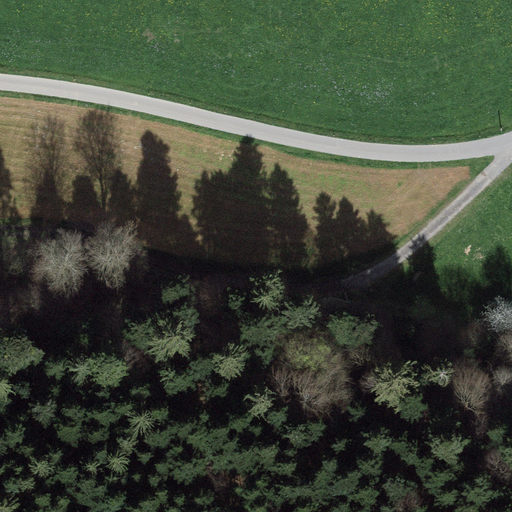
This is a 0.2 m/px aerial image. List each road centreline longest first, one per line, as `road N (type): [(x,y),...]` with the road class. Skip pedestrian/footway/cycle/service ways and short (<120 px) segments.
road 1 (track): [(511,148),(390,264),(351,284),(299,292),(0,226)]
road 2 (track): [(0,83),(90,94),(320,144),(418,154),(511,140)]
